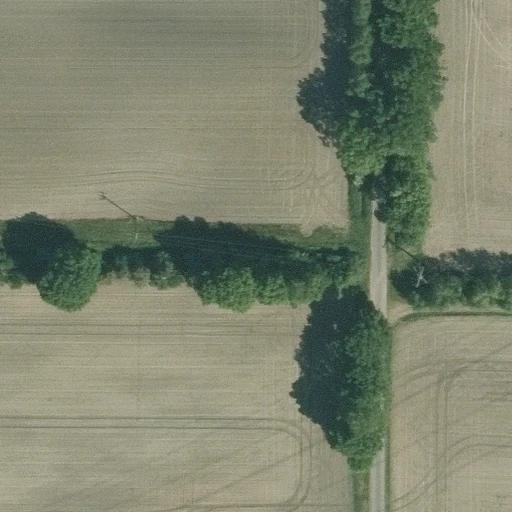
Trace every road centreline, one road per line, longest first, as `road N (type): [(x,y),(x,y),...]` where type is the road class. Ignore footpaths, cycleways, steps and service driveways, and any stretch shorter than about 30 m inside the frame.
road 1 (unclassified): [(380,0),(380,511)]
road 2 (track): [(379,309),(511,311)]
